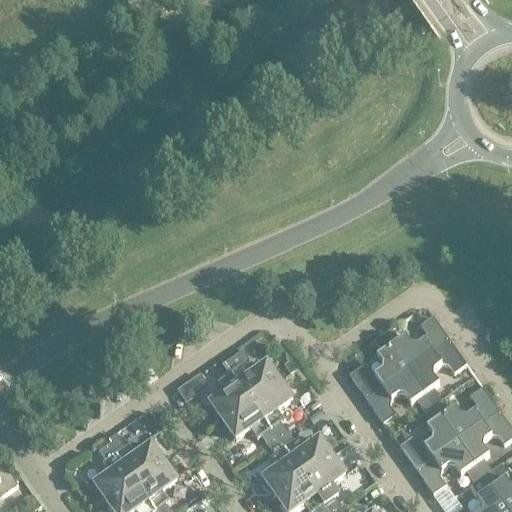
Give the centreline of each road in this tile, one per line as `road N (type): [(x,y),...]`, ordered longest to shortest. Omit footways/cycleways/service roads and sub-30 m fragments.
road 1 (residential): [(0,377),(50,340),(304,236),(415,168)]
road 2 (residential): [(511,405),(428,289),(412,289),(316,360)]
road 3 (residential): [(316,360),(270,302),(154,383)]
road 4 (residential): [(423,511),(316,360)]
road 5 (residential): [(154,383),(242,511)]
road 6 (residential): [(154,383),(33,467)]
